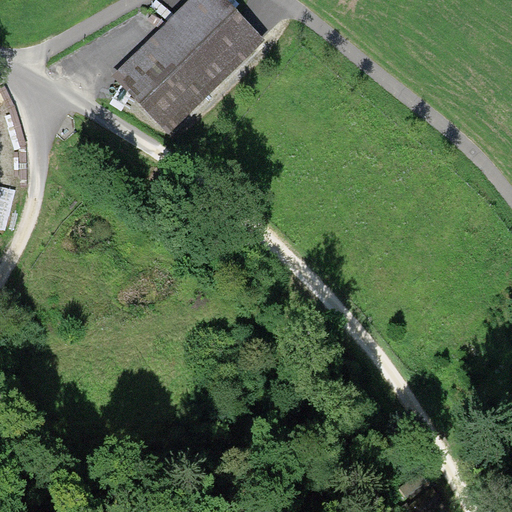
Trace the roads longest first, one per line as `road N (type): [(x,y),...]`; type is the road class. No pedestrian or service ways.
road 1 (track): [(28,80),(187,175),(317,286),(368,346),(469,511)]
road 2 (track): [(285,0),(471,153),(511,203)]
road 3 (track): [(0,277),(35,187),(28,80),(11,65)]
road 4 (track): [(0,58),(11,65),(131,0)]
